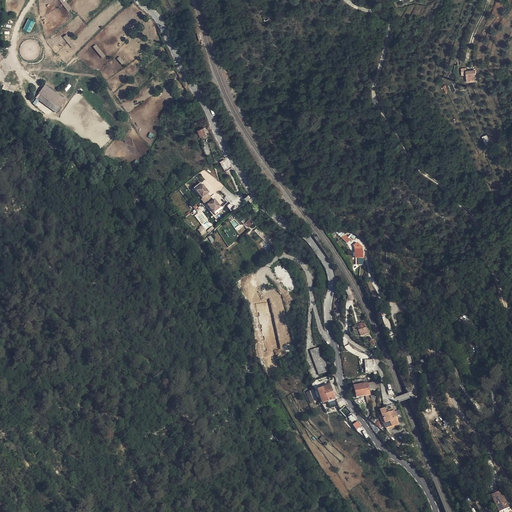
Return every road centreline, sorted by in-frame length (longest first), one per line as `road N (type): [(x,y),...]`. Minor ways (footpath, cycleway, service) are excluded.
road 1 (unclassified): [(331,288),(342,329),(373,354),(390,402),(416,387),(393,314),(405,312),(468,427),(511,487)]
road 2 (track): [(511,324),(478,219),(415,161),(380,109),(375,86),(389,21),(345,0)]
road 3 (tertiary): [(331,288),(315,248),(244,177),(140,0)]
road 4 (tertiary): [(436,511),(424,486),(375,443),(347,403),(327,322),(331,288)]
road 5 (unknown): [(327,322),(317,317),(308,273),(292,257),(264,269),(265,287)]
road 6 (track): [(434,353),(446,354),(484,414),(499,390),(511,400)]
